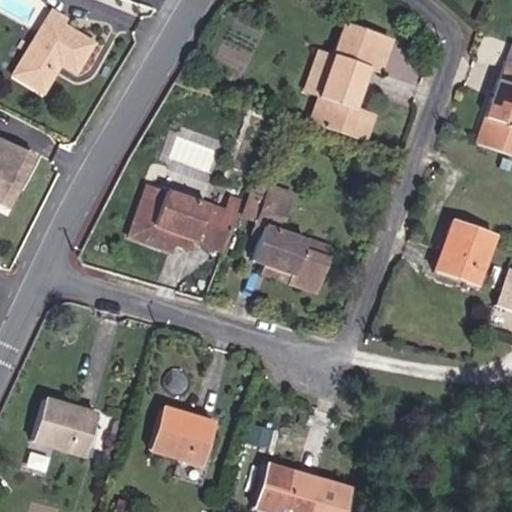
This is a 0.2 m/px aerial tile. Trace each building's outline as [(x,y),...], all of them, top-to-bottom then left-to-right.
[(70,63),(84,71),(101,40),(77,28),(82,19),(63,8),(25,73),(55,90),(70,63)] [(314,93),(352,105),(364,67),(373,69),(382,38),(337,23),(327,54),(314,93)] [(300,89),(314,93),(327,54),(313,50),(300,89)] [(390,50),(381,66),(413,83),(421,67),(390,50)] [(511,158),(511,60),(488,54),(462,145),(511,159),(511,158)] [(0,208),(15,216),(40,166),(5,149),(0,157),(0,208)] [(333,258),(311,252),(313,240),(289,233),(301,193),(275,185),(261,230),(266,231),(256,264),(264,267),(301,278),(299,287),(324,294),(333,258)] [(175,236),(221,251),(238,202),(228,200),(222,214),(136,188),(119,242),(168,257),(175,236)] [(425,271),(463,283),(482,229),(442,217),(425,271)] [(299,287),(301,278),(264,267),(262,277),(299,287)] [(511,278),(498,273),(485,307),(511,317),(511,278)] [(24,443),(76,457),(90,413),(39,398),(24,443)] [(140,452),(197,469),(209,430),(152,412),(140,452)] [(249,511),(251,511),(303,511),(311,488),(261,473),(249,511)]
